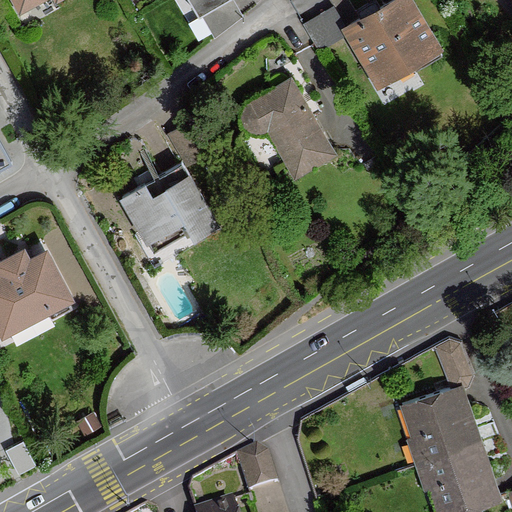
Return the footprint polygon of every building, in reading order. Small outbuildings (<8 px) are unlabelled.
[(14,0),(21,11),(40,0),(55,0),(57,3),(62,0),(14,0)] [(186,0),(196,18),(226,0),(186,0)] [(414,0),(395,0),(345,29),(380,89),(444,52),(414,0)] [(339,153),(291,73),(245,103),(242,122),(249,130),(259,133),(268,131),(295,178),(339,153)] [(0,169),(10,164),(0,146),(0,169)] [(149,182),(122,197),(149,245),(186,224),(195,239),(221,225),(192,174),(156,194),(149,182)] [(44,253),(0,275),(0,321),(5,331),(46,309),(51,319),(72,307),(44,253)] [(458,511),(501,498),(462,380),(398,402),(435,511),(458,511)] [(33,466),(21,441),(4,450),(17,475),(33,466)] [(259,443),(237,452),(248,486),(278,478),(268,450),(259,443)] [(236,511),(232,497),(195,508),(196,511),(236,511)]
